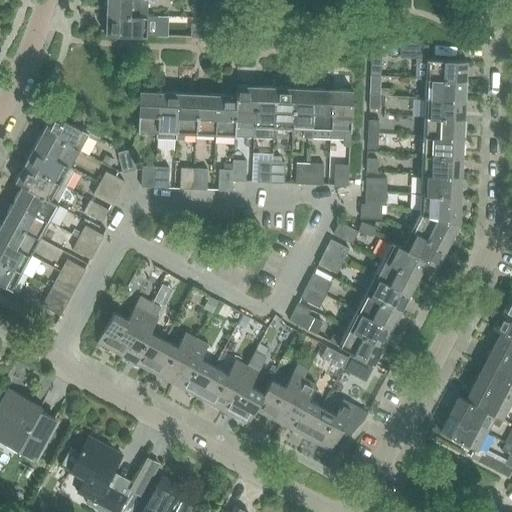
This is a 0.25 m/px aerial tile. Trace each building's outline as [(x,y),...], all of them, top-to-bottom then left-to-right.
[(106,0),(106,15),(146,17),(146,0),(106,0)] [(202,0),(192,0),(192,13),(202,14),(202,0)] [(146,17),(106,15),(105,35),(158,38),(159,17),(146,17)] [(191,39),(201,39),(202,25),(191,25),(191,39)] [(367,56),(371,57),(381,57),(382,45),(367,44),(367,56)] [(371,57),(371,66),(370,71),(381,71),(381,57),(371,57)] [(416,59),(415,79),(425,79),(466,81),(467,61),(427,59),(416,59)] [(425,79),(424,99),(465,100),(466,81),(425,79)] [(370,82),(369,96),(380,96),(380,83),(370,82)] [(234,136),(252,137),(254,86),(235,86),(235,96),(236,96),(234,136)] [(272,138),(272,128),(274,87),(254,86),(252,137),(272,138)] [(272,128),(291,129),(293,88),(274,87),(272,128)] [(293,88),(291,129),(303,129),(303,137),(310,137),(310,129),(312,89),(293,88)] [(312,89),(310,129),(310,137),(329,138),(331,90),(312,89)] [(331,90),(329,138),(343,139),(343,146),(349,146),(352,91),(331,90)] [(137,132),(157,133),(159,92),(139,91),(137,132)] [(157,133),(157,138),(176,139),(176,134),(178,93),(159,92),(157,133)] [(176,134),(176,139),(184,140),(184,134),(195,135),(197,94),(178,93),(176,134)] [(195,135),(214,135),(216,95),(197,94),(195,135)] [(214,135),(234,136),(236,96),(235,96),(216,95),(214,135)] [(380,96),(369,96),(369,109),(379,109),(380,96)] [(424,99),(423,118),(464,119),(465,100),(424,99)] [(51,113),(42,131),(77,151),(87,133),(51,113)] [(423,118),(422,137),(463,139),(464,119),(423,118)] [(368,120),(367,134),(378,134),(378,121),(368,120)] [(42,131),(32,148),(68,168),(69,166),(77,151),(42,131)] [(378,134),(367,134),(367,147),(377,148),(378,134)] [(422,137),(421,156),(462,158),(463,139),(422,137)] [(32,148),(23,165),(59,185),(65,188),(75,169),(69,166),(68,168),(32,148)] [(130,150),(117,153),(122,173),(135,170),(130,150)] [(105,155),(102,161),(110,166),(113,160),(105,155)] [(421,156),(421,175),(461,177),(462,158),(421,156)] [(366,159),(366,173),(376,173),(376,159),(366,159)] [(232,161),(232,171),(232,181),(245,182),(246,161),(232,161)] [(257,183),(270,183),(271,162),(257,162),(257,183)] [(271,162),(270,183),(284,184),(285,163),(271,162)] [(295,184),(309,185),(309,164),(296,163),(295,184)] [(309,164),(309,185),(322,185),(323,165),(309,164)] [(23,165),(13,182),(21,186),(50,202),(56,205),(56,204),(65,188),(59,185),(23,165)] [(334,165),(333,186),(347,187),(348,166),(334,165)] [(141,187),(155,188),(155,167),(141,166),(141,170),(141,187)] [(155,167),(155,188),(168,188),(169,168),(155,167)] [(180,189),(193,190),(194,169),(180,168),(180,189)] [(194,169),(193,190),(206,190),(207,169),(194,169)] [(232,181),(232,171),(218,170),(217,191),(231,191),(232,181)] [(105,171),(99,183),(117,193),(123,181),(105,171)] [(421,175),(420,195),(461,196),(461,177),(421,175)] [(365,179),(365,192),(386,192),(387,179),(365,179)] [(117,193),(99,183),(92,195),(110,205),(117,193)] [(21,186),(12,203),(48,222),(57,204),(56,204),(56,205),(50,202),(21,186)] [(365,192),(364,205),(381,206),(386,206),(386,192),(365,192)] [(420,195),(419,214),(459,224),(461,196),(420,195)] [(82,213),(101,223),(108,210),(89,200),(82,213)] [(12,203),(3,220),(38,239),(48,222),(12,203)] [(381,206),(364,205),(360,205),(360,218),(381,219),(381,206)] [(419,214),(410,231),(447,249),(459,224),(419,214)] [(3,220),(0,224),(0,239),(29,256),(38,239),(3,220)] [(333,235),(351,245),(358,232),(339,223),(333,235)] [(361,223),(358,232),(372,237),(375,228),(361,223)] [(84,226),(77,238),(96,248),(103,236),(84,226)] [(410,231),(402,248),(427,261),(426,262),(438,268),(447,249),(410,231)] [(96,248),(77,238),(71,250),(89,261),(96,248)] [(0,239),(0,261),(20,273),(29,256),(0,239)] [(330,240),(324,252),(343,262),(349,249),(330,240)] [(391,242),(382,260),(418,279),(426,262),(427,261),(402,248),(391,242)] [(241,265),(257,273),(264,259),(249,251),(241,265)] [(343,262),(324,252),(318,264),(336,274),(343,262)] [(65,260),(59,272),(77,282),(84,270),(65,260)] [(382,260),(373,277),(409,296),(418,279),(382,260)] [(20,273),(0,261),(0,284),(11,290),(20,273)] [(52,284),(50,289),(68,299),(71,294),(77,282),(59,272),(52,284)] [(313,274),(306,286),(325,296),(331,284),(313,274)] [(373,277),(364,294),(400,313),(409,296),(373,277)] [(325,296),(306,286),(300,298),(319,308),(325,296)] [(47,294),(41,306),(59,316),(66,304),(68,299),(50,289),(47,294)] [(511,293),(510,293),(501,311),(511,316),(511,293)] [(364,294),(356,311),(392,330),(400,313),(364,294)] [(217,300),(208,295),(201,308),(210,313),(217,300)] [(96,344),(121,357),(151,303),(142,298),(137,306),(135,305),(127,320),(113,312),(96,344)] [(121,357),(146,371),(163,340),(150,332),(158,318),(155,316),(160,308),(151,303),(121,357)] [(294,309),(289,321),(307,330),(313,318),(307,315),(310,310),(297,304),(294,309)] [(356,311),(347,328),(383,347),(392,330),(356,311)] [(492,328),(498,331),(511,338),(511,316),(501,311),(492,328)] [(243,315),(238,325),(244,328),(250,319),(243,315)] [(334,335),(330,342),(338,346),(374,364),(383,347),(347,328),(342,339),(334,335)] [(511,338),(498,331),(489,348),(511,359),(511,338)] [(146,371),(171,384),(196,339),(184,332),(177,347),(163,340),(146,371)] [(171,384),(196,398),(213,367),(200,360),(208,345),(196,339),(171,384)] [(258,343),(254,352),(263,357),(268,348),(258,343)] [(321,358),(342,369),(348,358),(327,346),(321,358)] [(511,359),(489,348),(481,365),(511,381),(511,359)] [(247,426),(255,411),(264,394),(263,394),(250,387),(266,358),(263,357),(254,352),(246,366),(221,412),(247,426)] [(352,354),(345,367),(363,376),(369,364),(352,354)] [(196,398),(221,412),(246,366),(235,359),(227,374),(213,367),(196,398)] [(511,381),(481,365),(472,382),(510,402),(511,397),(511,381)] [(255,411),(279,424),(304,379),(293,372),(285,387),(270,379),(263,394),(264,394),(255,411)] [(279,424),(304,438),(321,407),(308,399),(316,385),(304,379),(279,424)] [(472,382),(463,398),(494,415),(493,416),(500,420),(500,419),(510,402),(472,382)] [(5,388),(0,397),(0,442),(33,460),(54,419),(37,410),(39,406),(5,388)] [(457,395),(448,412),(485,432),(489,423),(493,416),(494,415),(463,398),(457,395)] [(321,407),(304,438),(330,452),(355,406),(342,400),(335,414),(321,407)] [(485,432),(448,412),(439,430),(475,450),(485,432)] [(493,416),(489,423),(497,427),(501,420),(500,419),(500,420),(493,416)] [(70,448),(61,465),(69,469),(69,471),(84,479),(79,488),(91,494),(86,504),(99,511),(117,511),(126,497),(105,485),(116,465),(122,455),(87,437),(78,453),(70,448)] [(503,464),(510,468),(511,464),(511,454),(509,453),(503,464)] [(129,490),(141,497),(158,465),(147,459),(129,490)] [(159,482),(142,511),(187,511),(193,501),(175,492),(181,481),(168,474),(163,485),(159,482)]
